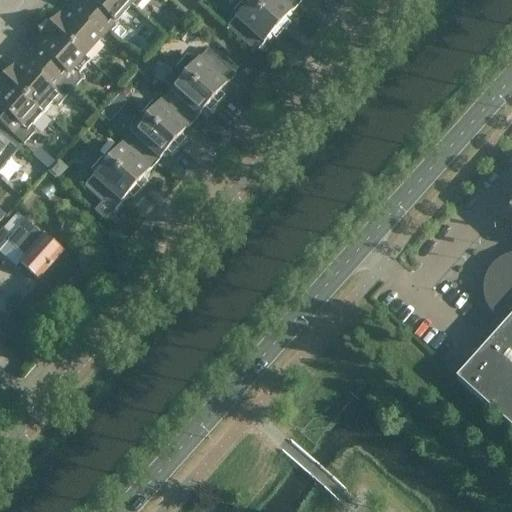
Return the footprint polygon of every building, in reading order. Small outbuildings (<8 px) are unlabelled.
[(137,10),(125,0),(87,0),(81,7),(108,31),(131,6),(136,11),(137,10)] [(125,0),(137,10),(145,0),(125,0)] [(283,33),(246,0),(244,0),(234,12),(238,16),(226,29),(255,54),(270,37),(275,42),(283,33)] [(297,7),(289,0),(246,0),(283,33),(291,24),(286,20),(297,7)] [(108,31),(81,7),(74,16),(71,13),(63,21),(59,17),(50,27),(90,62),(85,57),(108,31)] [(171,16),(180,24),(168,38),(176,46),(191,30),(182,22),(187,17),(178,8),(171,16)] [(90,62),(50,27),(42,36),(46,40),(39,49),(42,51),(34,60),(71,92),(81,81),(79,75),(90,62)] [(187,56),(176,69),(218,106),(226,97),(220,93),(236,76),(207,50),(196,63),(187,56)] [(146,80),(152,73),(144,66),(145,65),(133,53),(123,64),(135,75),(138,73),(146,80)] [(71,92),(34,60),(27,68),(24,65),(17,73),(12,69),(3,79),(43,114),(54,102),(61,103),(71,92)] [(218,106),(176,69),(165,82),(173,89),(165,98),(193,123),(204,110),(210,115),(218,106)] [(43,114),(3,79),(0,82),(0,124),(23,145),(34,133),(32,127),(43,114)] [(193,123),(165,98),(157,106),(153,102),(141,115),(179,149),(187,140),(182,136),(193,123)] [(106,122),(113,116),(107,110),(101,115),(106,122)] [(134,132),(127,140),(155,166),(166,153),(171,158),(179,149),(141,115),(130,128),(134,132)] [(0,171),(19,150),(0,132),(0,171)] [(127,140),(119,149),(114,145),(103,158),(141,192),(149,183),(143,178),(155,166),(127,140)] [(141,192),(103,158),(91,171),(96,175),(84,188),(112,213),(127,196),(133,201),(141,192)] [(57,181),(64,174),(54,166),(48,173),(57,181)] [(456,209),(463,216),(447,233),(464,249),(509,203),(485,179),(456,209)] [(38,280),(62,253),(39,233),(34,239),(22,228),(8,243),(25,257),(20,264),(38,280)] [(511,254),(511,256),(499,261),(490,269),(485,280),(483,292),(486,304),(498,320),(504,314),(510,319),(456,379),(511,428),(511,254)]
